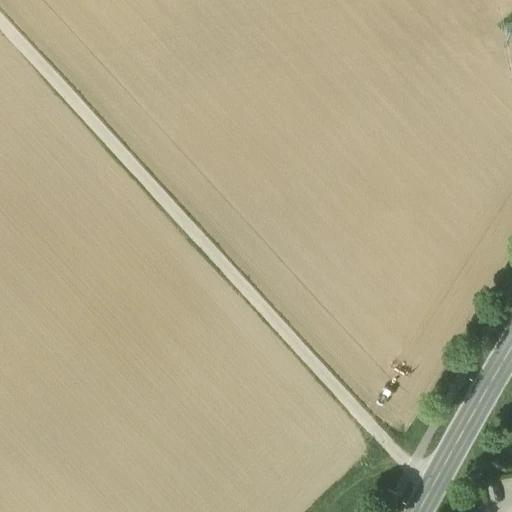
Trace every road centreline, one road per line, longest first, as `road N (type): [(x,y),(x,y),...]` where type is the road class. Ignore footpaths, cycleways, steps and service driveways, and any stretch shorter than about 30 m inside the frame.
road 1 (track): [(430,490),(0,21)]
road 2 (secondary): [(511,347),(418,511)]
